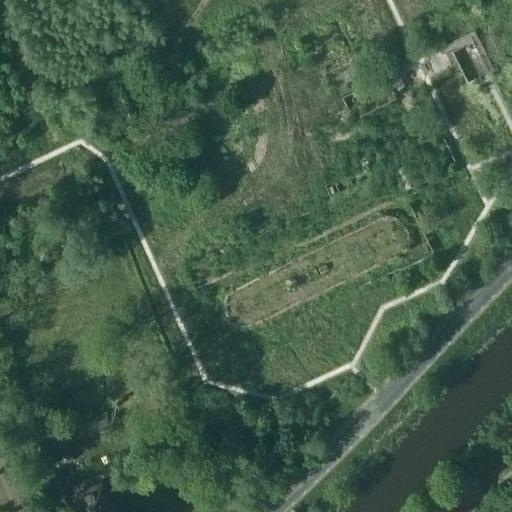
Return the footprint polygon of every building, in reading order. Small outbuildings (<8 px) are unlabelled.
[(284,75),(293,89),(317,74),(308,60),(284,75)] [(355,119),(399,96),(387,72),(343,96),(349,108),(328,119),(331,125),(348,116),(349,119),(354,117),(355,119)] [(227,353),(436,251),(407,191),(460,165),(449,142),(187,270),(227,353)] [(325,183),(332,197),(377,175),(367,154),(359,158),(363,165),(325,183)] [(36,444),(45,462),(117,427),(108,409),(36,444)] [(68,511),(74,509),(55,464),(39,471),(56,511),(68,511)] [(76,497),(83,511),(114,511),(101,482),(84,489),(86,493),(76,497)]
